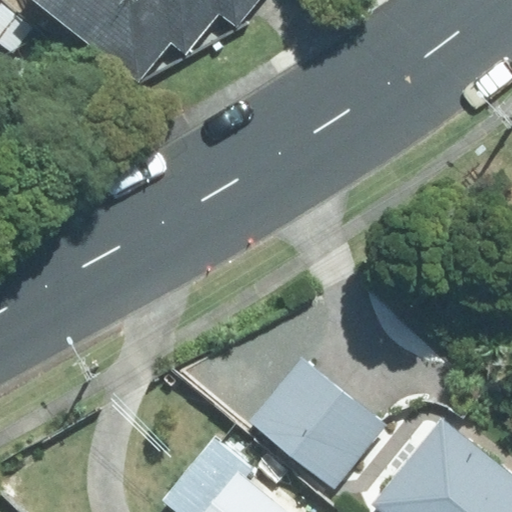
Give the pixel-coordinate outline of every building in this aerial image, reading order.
[(56,0),(144,72),(175,35),(189,45),(222,4),(239,19),(255,0),(56,0)] [(34,28),(2,3),(0,6),(0,36),(17,49),(34,28)] [(261,409),(345,477),(395,414),(310,346),(261,409)] [(383,490),(411,511),(511,511),(511,449),(453,402),(383,490)] [(335,511),(259,449),(254,456),(222,431),(171,493),(194,511),(335,511)]
